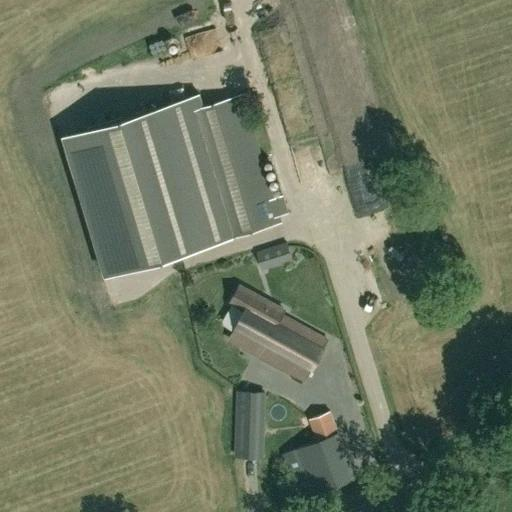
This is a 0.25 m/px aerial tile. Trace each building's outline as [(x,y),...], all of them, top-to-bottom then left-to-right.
[(207,63),(229,53),(224,42),(202,52),(207,63)] [(282,195),(274,197),(243,94),(205,106),(201,92),(66,133),(108,272),(281,220),(279,214),(288,212),(282,195)] [(263,269),(293,260),(287,241),(257,250),(263,269)] [(304,379),(327,339),(281,314),(284,309),(240,284),(231,300),(246,308),(230,337),(304,379)] [(263,455),(265,391),(239,391),(237,455),(263,455)] [(300,497),(355,477),(330,410),(310,417),(318,439),(284,452),(300,497)]
